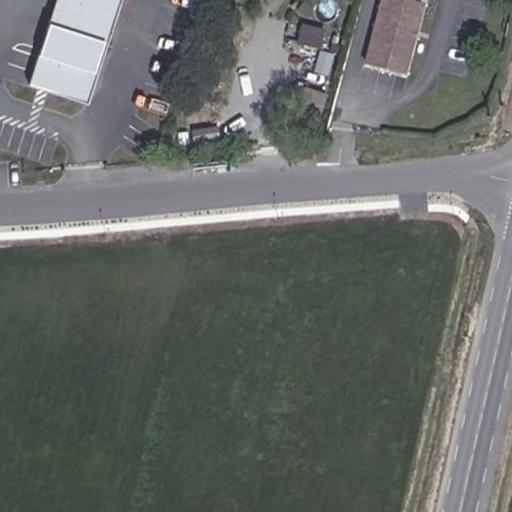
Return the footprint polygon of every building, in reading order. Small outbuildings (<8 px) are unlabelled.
[(59,0),(54,24),(116,39),(127,0),(59,0)] [(380,0),(363,61),(407,73),(427,0),(380,0)] [(116,39),(54,24),(39,82),(99,100),(116,39)] [(290,107),(301,114),(312,121),(328,93),(307,80),(290,107)] [(294,124),(306,131),(312,121),(301,114),(294,124)]
